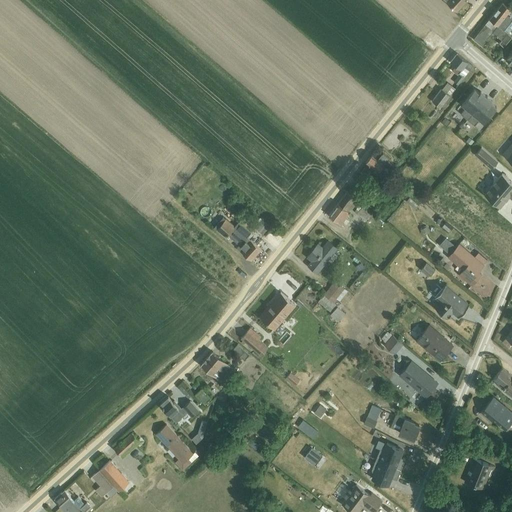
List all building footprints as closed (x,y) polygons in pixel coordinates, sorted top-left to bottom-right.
[(443,0),(446,2),(457,12),(467,2),(465,0),(443,0)] [(511,9),(503,3),(474,39),(482,46),(493,32),(502,39),(499,43),(504,46),(511,36),(511,35),(509,33),(511,29),(511,15),(510,14),(511,11),(511,9)] [(457,53),(450,61),(456,65),(452,70),(458,74),(459,73),(460,73),(454,81),(458,84),(473,65),(457,53)] [(441,88),(431,100),(441,107),(456,88),(447,82),(442,89),(441,88)] [(467,120),(487,96),(481,91),(479,93),(474,89),(462,104),(465,107),(460,114),(467,120)] [(487,96),(467,120),(470,122),(474,125),(479,120),(483,123),(497,107),(492,103),(493,101),(487,96)] [(511,142),(502,154),(511,162),(511,142)] [(478,151),(475,154),(491,168),(498,161),(481,147),(478,151)] [(368,163),(362,171),(368,176),(372,171),(378,176),(380,174),(381,175),(381,174),(382,175),(392,164),(388,160),(390,157),(383,152),(377,159),(372,154),(366,162),(368,163)] [(413,162),(408,167),(413,171),(418,166),(413,162)] [(511,181),(502,173),(485,194),(500,207),(509,196),(511,198),(511,181)] [(376,189),(367,200),(372,204),(381,193),(376,189)] [(338,203),(329,215),(341,224),(344,221),(347,223),(350,220),(347,218),(351,212),(350,211),(358,202),(355,199),(356,198),(347,191),(338,203)] [(409,197),(406,201),(415,209),(419,205),(409,197)] [(359,205),(355,210),(366,220),(367,220),(368,221),(369,219),(368,218),(373,212),(364,204),(361,207),(359,205)] [(223,216),(214,227),(224,236),(226,238),(229,235),(240,244),(237,247),(251,260),(261,248),(248,237),(252,232),(239,221),(235,225),(227,218),(226,219),(223,216)] [(260,218),(254,225),(256,226),(255,228),(263,234),(270,226),(260,218)] [(427,226),(420,229),(423,235),(430,232),(427,226)] [(445,237),(439,245),(449,253),(455,246),(445,237)] [(318,242),(307,256),(311,260),(308,265),(318,273),(328,260),(332,263),(338,255),(334,252),(338,247),(328,239),(323,246),(318,242)] [(483,265),(474,257),(459,244),(447,257),(463,270),(459,274),(472,285),(482,274),(478,272),(484,265),(483,265)] [(474,257),(483,265),(487,260),(478,252),(474,257)] [(427,262),(421,269),(428,276),(434,268),(427,262)] [(324,295),(338,306),(341,302),(340,301),(348,291),(336,281),(334,281),(323,294),(324,295)] [(446,284),(435,297),(440,301),(435,307),(448,318),(453,311),(459,317),(469,304),(446,284)] [(281,292),(260,316),(275,329),(296,305),(281,292)] [(338,306),(324,295),(318,301),(332,313),(326,319),(334,326),(337,323),(347,333),(356,323),(338,306)] [(429,325),(416,339),(440,360),(453,345),(429,325)] [(251,327),(241,337),(261,352),(267,345),(264,343),(259,339),(262,336),(251,327)] [(387,330),(381,338),(383,339),(383,340),(385,342),(384,344),(395,354),(403,344),(387,331),(387,330)] [(511,330),(503,342),(509,347),(511,343),(511,330)] [(238,343),(233,348),(241,355),(240,356),(244,359),(250,354),(238,343)] [(212,351),(202,363),(225,383),(235,370),(212,351)] [(411,360),(400,374),(426,396),(438,382),(411,360)] [(511,375),(503,367),(494,379),(498,382),(496,384),(511,396),(511,375)] [(290,370),(285,376),(295,384),(300,377),(290,370)] [(202,388),(196,394),(208,405),(213,400),(202,388)] [(169,396),(160,403),(177,421),(188,411),(192,416),(199,409),(191,399),(182,407),(181,406),(179,407),(169,396)] [(320,404),(314,413),(320,417),(327,409),(322,405),(320,404)] [(369,413),(368,416),(376,420),(381,408),(373,405),(369,413)] [(396,414),(390,427),(400,431),(399,432),(414,439),(419,425),(415,423),(415,421),(405,417),(404,418),(396,414)] [(367,416),(364,424),(374,428),(377,420),(367,416)] [(234,420),(228,428),(241,438),(244,434),(241,431),(244,428),(234,420)] [(306,421),(301,428),(313,438),(319,431),(306,421)] [(167,423),(156,433),(179,458),(175,461),(183,469),(199,455),(195,451),(194,452),(167,423)] [(131,431),(114,447),(123,457),(141,441),(131,431)] [(198,433),(192,439),(196,444),(198,443),(203,438),(198,433)] [(217,438),(211,443),(216,448),(222,443),(220,442),(217,438)] [(376,459),(401,469),(405,459),(400,457),(403,449),(386,442),(383,450),(380,449),(376,459)] [(312,447),(305,457),(315,465),(322,455),(312,447)] [(470,472),(466,482),(483,489),(491,470),(494,471),(495,467),(474,458),(469,470),(470,472)] [(100,469),(119,490),(130,481),(111,459),(100,469)] [(401,469),(376,459),(372,470),(374,473),(372,478),(388,485),(391,478),(397,480),(401,469)] [(119,490),(100,469),(92,475),(101,484),(107,492),(112,496),(119,490)] [(107,492),(101,484),(96,489),(102,496),(107,492)] [(346,497),(341,503),(353,511),(358,511),(364,505),(373,511),(383,500),(372,492),(370,495),(356,484),(352,489),(350,488),(344,496),(346,497)] [(65,489),(55,498),(67,511),(83,511),(91,505),(87,501),(85,503),(78,495),(74,499),(65,489)]
